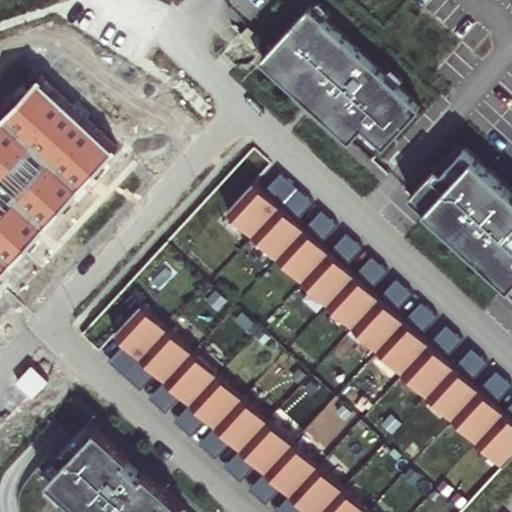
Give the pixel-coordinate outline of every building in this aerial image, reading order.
[(421,107),(310,5),(261,58),(350,140),(357,133),(379,153),(421,107)] [(261,39),(247,26),(240,34),(254,47),(261,39)] [(121,149),(46,79),(0,129),(0,281),(92,180),(97,175),(121,149)] [(511,286),(511,189),(462,145),(412,195),(511,286)] [(228,210),(254,234),(279,205),(297,186),(282,171),(264,190),(254,180),(228,210)] [(278,257),(304,228),(295,219),(313,201),(297,186),(279,205),(254,234),(278,257)] [(304,280),(330,251),(321,242),(338,223),(322,208),(304,228),(278,257),(304,280)] [(329,303),(354,274),(346,265),(363,246),(347,232),(330,251),(304,280),(329,303)] [(353,325),(379,296),(370,288),(389,269),(372,255),(354,274),(329,303),(353,325)] [(380,348),(405,319),(396,311),(413,292),(397,276),(379,296),(353,325),(380,348)] [(404,371),(430,342),(421,333),(439,316),(423,300),(405,319),(380,348),(404,371)] [(127,340),(143,354),(171,327),(144,303),(117,331),(122,336),(127,340)] [(429,394),(455,365),(446,357),(463,338),(447,324),(404,371),(429,394)] [(168,378),(195,349),(171,327),(143,354),(159,369),(163,374),(168,378)] [(454,417),(479,389),(471,379),(489,362),(473,346),(455,365),(429,394),(454,417)] [(220,373),(195,349),(168,378),(183,392),(188,397),(193,401),(194,402),(220,373)] [(41,372),(33,364),(19,379),(36,395),(50,380),(41,372)] [(479,441),(504,412),(496,404),(511,385),(511,384),(497,369),(479,389),(454,417),(479,441)] [(245,396),(220,373),(194,402),(208,415),(212,420),(217,424),(218,425),(245,396)] [(270,418),(245,396),(218,425),(233,439),(237,443),(241,447),(243,448),(270,418)] [(505,464),(511,456),(511,404),(504,412),(479,441),(505,464)] [(268,471),(295,442),(270,418),(243,448),(257,462),(262,466),(266,470),(268,471)] [(191,511),(192,511),(91,421),(43,471),(87,511),(191,511)] [(320,464),(295,442),(268,471),(283,485),(287,489),(291,492),(293,494),(320,464)] [(320,511),(345,488),(320,464),(293,494),(308,506),(313,511),(314,511),(320,511)] [(368,511),(370,511),(345,488),(320,511),(368,511)]
